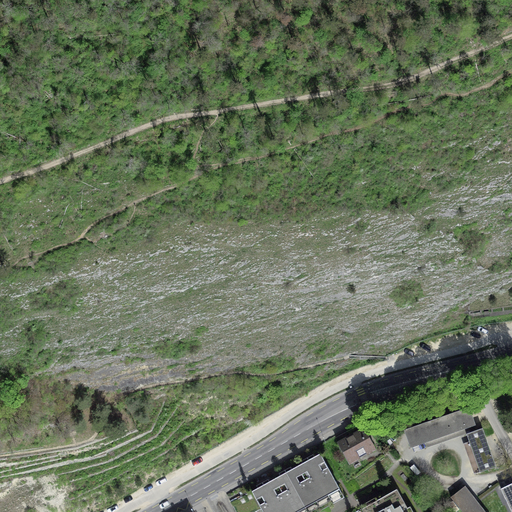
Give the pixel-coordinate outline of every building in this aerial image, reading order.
[(411,446),(474,424),(468,408),(406,430),(411,446)] [(483,428),(467,434),(480,472),(496,466),(483,428)] [(374,446),(364,429),(338,443),(349,463),(360,457),(358,454),(374,446)] [(320,454),(309,460),(333,504),(344,497),(320,454)] [(309,460),(297,466),(321,510),(333,504),(309,460)] [(297,466),(286,472),(307,511),(317,511),(321,510),(297,466)] [(307,511),(286,472),(275,479),(292,511),(307,511)] [(292,511),(275,479),(263,485),(277,511),(292,511)] [(511,483),(501,488),(511,510),(511,483)] [(277,511),(263,485),(252,491),(261,508),(263,511),(277,511)] [(485,511),(465,486),(450,497),(462,511),(485,511)] [(409,511),(397,489),(354,511),(409,511)] [(254,511),(261,508),(252,491),(231,503),(236,511),(254,511)]
